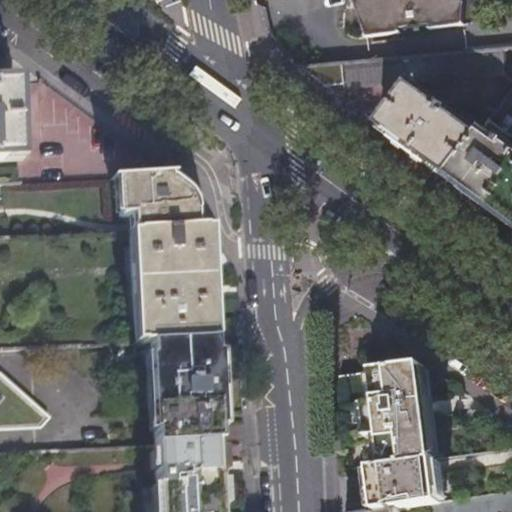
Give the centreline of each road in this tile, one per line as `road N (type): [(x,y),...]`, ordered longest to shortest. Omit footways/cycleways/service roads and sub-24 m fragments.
road 1 (secondary): [(243,123),(270,242),(288,396)]
road 2 (secondary): [(288,396),(316,299),(334,281),(416,247)]
road 3 (secondary): [(243,123),(416,247)]
road 4 (secondary): [(243,123),(77,0)]
road 5 (secondary): [(208,0),(243,123)]
